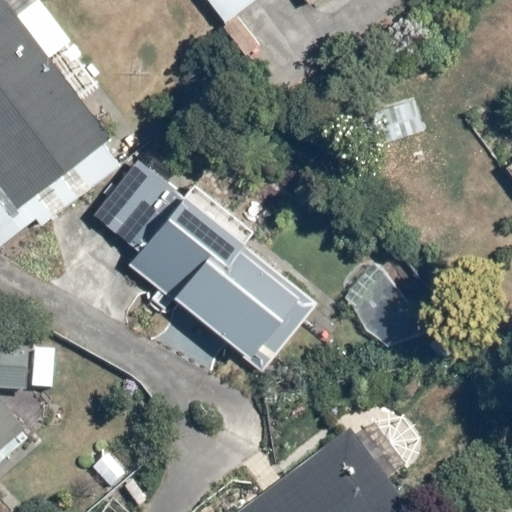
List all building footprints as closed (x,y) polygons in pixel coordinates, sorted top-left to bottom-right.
[(0,0),(0,125),(19,153),(114,86),(54,0),(0,0)] [(209,0),(224,20),(250,0),(309,0),(311,1),(312,0),(209,0)] [(331,254),(157,111),(108,173),(284,318),(331,254)] [(0,348),(0,405),(27,382),(0,348)] [(370,511),(427,472),(359,391),(186,511),(370,511)]
